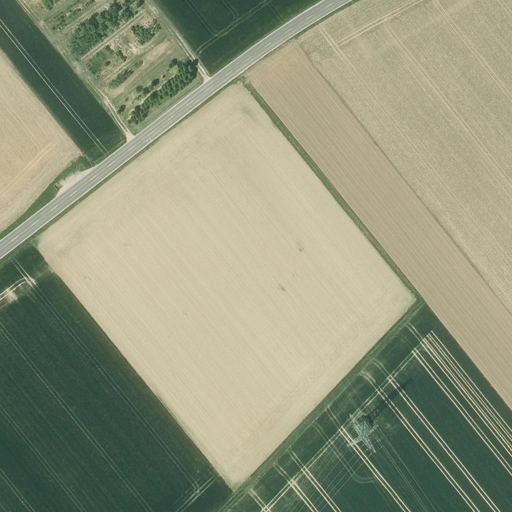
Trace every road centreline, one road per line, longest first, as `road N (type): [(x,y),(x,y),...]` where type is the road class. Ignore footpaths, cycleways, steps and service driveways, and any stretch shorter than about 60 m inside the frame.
road 1 (track): [(233,71),(418,301),(221,511)]
road 2 (secondary): [(344,0),(284,33),(0,250)]
